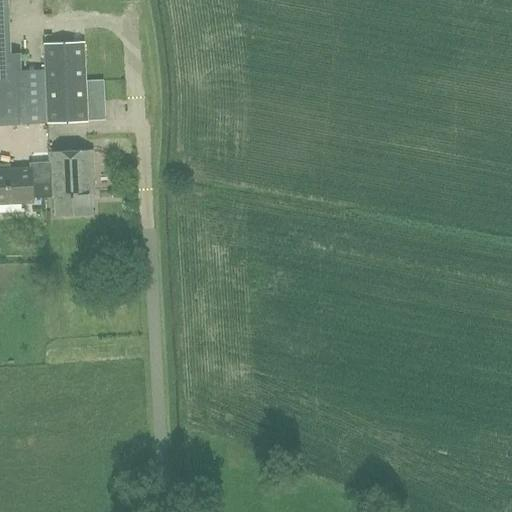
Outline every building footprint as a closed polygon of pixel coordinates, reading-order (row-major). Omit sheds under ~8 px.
[(10,54),(8,0),(0,0),(0,124),(23,123),(20,53),(10,54)] [(54,0),(55,12),(75,11),(74,0),(54,0)] [(86,41),(47,43),(49,123),(89,122),(86,41)] [(115,167),(126,162),(119,147),(108,152),(115,167)] [(91,195),(95,194),(93,151),(49,153),(49,162),(43,162),(44,197),(55,196),(56,215),(91,213),(91,195)] [(0,202),(33,202),(33,198),(44,197),(43,162),(29,163),(29,169),(11,170),(10,164),(0,164),(0,202)]
